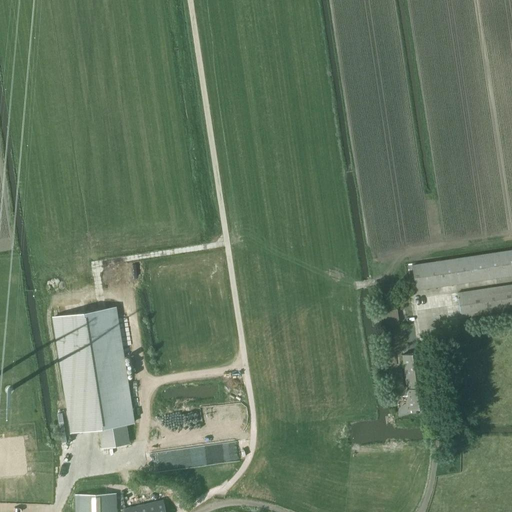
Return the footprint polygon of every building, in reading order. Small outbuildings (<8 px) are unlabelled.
[(511,249),(411,265),(415,288),(511,273),(511,249)] [(511,283),(456,292),(460,316),(511,308),(511,283)] [(114,307),(54,316),(72,431),(99,427),(102,447),(114,445),(114,443),(122,442),(119,424),(134,422),(128,386),(127,386),(114,307)] [(378,312),(380,325),(398,322),(396,309),(378,312)] [(401,369),(389,370),(391,384),(395,384),(397,396),(407,394),(409,409),(429,406),(421,351),(402,354),(406,385),(403,386),(401,369)] [(115,511),(115,493),(75,494),(75,511),(115,511)] [(123,508),(124,511),(165,511),(162,499),(123,508)]
